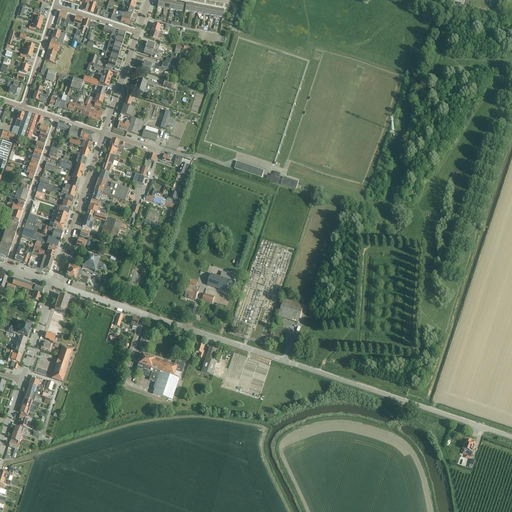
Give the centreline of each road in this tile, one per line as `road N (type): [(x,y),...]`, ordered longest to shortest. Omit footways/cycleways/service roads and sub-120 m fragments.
road 1 (residential): [(292,363),(54,283)]
road 2 (unclassified): [(511,436),(292,363)]
road 3 (residential): [(54,283),(103,133)]
road 4 (residential): [(7,267),(55,117)]
